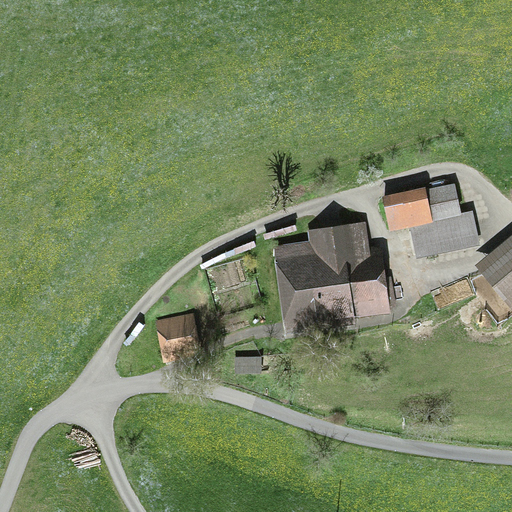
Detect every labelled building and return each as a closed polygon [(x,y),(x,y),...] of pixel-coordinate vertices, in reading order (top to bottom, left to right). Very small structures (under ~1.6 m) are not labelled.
[(459,213),(454,185),(425,191),(425,189),(384,198),(391,227),(419,221),(425,252),(475,242),(469,211),(459,213)] [(312,241),(276,246),(278,260),(289,258),(298,321),(337,316),(336,306),(351,303),(353,317),(386,312),(395,305),(391,277),(384,278),(382,258),(368,260),(363,222),(351,224),(351,226),(311,231),(312,241)] [(511,251),(487,271),(511,301),(511,251)] [(163,349),(198,341),(192,314),(157,322),(163,349)] [(238,371),(260,371),(260,358),(237,358),(238,371)]
